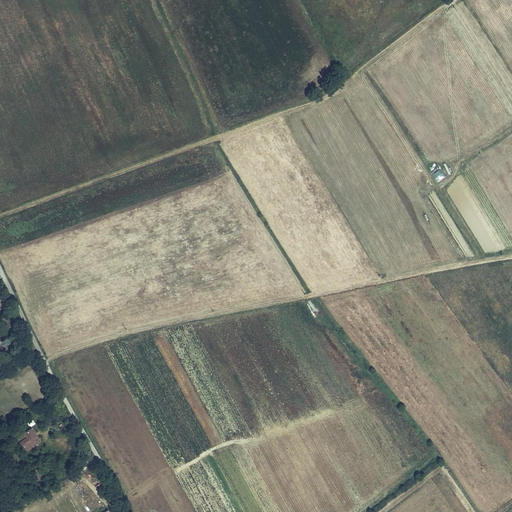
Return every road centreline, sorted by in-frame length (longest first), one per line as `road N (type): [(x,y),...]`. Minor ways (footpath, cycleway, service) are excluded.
road 1 (track): [(0,216),(310,103),(451,0)]
road 2 (track): [(45,363),(197,317),(511,257)]
road 3 (unclassified): [(0,267),(123,511)]
